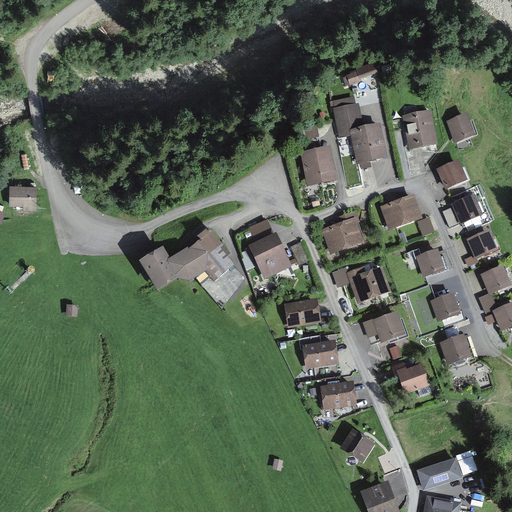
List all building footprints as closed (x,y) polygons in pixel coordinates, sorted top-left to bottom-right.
[(347,90),(366,84),(363,73),(344,79),(347,90)] [(432,112),(402,118),(409,153),(438,147),(432,112)] [(467,119),(447,126),(455,146),(475,139),(467,119)] [(379,129),(350,134),(356,169),(386,163),(379,129)] [(330,149),(300,154),(307,189),(336,183),(330,149)] [(459,163),(438,171),(445,192),(467,184),(459,163)] [(88,191),(81,179),(71,185),(78,197),(88,191)] [(10,187),(9,206),(23,206),(23,210),(35,211),(36,188),(10,187)] [(414,193),(382,205),(390,229),(423,217),(414,193)] [(475,197),(451,206),(459,226),(482,217),(475,197)] [(358,214),(322,226),(331,251),(367,238),(358,214)] [(174,248),(165,238),(143,253),(160,284),(180,270),(193,272),(212,259),(215,254),(226,237),(212,217),(200,225),(203,231),(174,248)] [(490,232),(466,241),(474,261),(498,252),(490,232)] [(277,233),(250,245),(265,277),(292,264),(277,233)] [(302,245),(293,249),(299,264),(308,260),(302,245)] [(440,247),(417,256),(424,277),(448,268),(440,247)] [(383,264),(346,277),(355,301),(391,289),(383,264)] [(511,288),(505,268),(481,277),(488,298),(511,288)] [(208,275),(198,280),(204,291),(213,286),(208,275)] [(455,292),(431,301),(438,321),(462,312),(455,292)] [(319,298),(284,303),(287,326),(322,321),(319,298)] [(78,306),(67,305),(67,315),(77,316),(78,306)] [(511,305),(493,313),(500,333),(511,328),(511,305)] [(397,307),(362,319),(370,341),(381,337),(383,345),(408,336),(397,307)] [(464,333),(441,342),(448,362),(472,353),(464,333)] [(337,341),(302,346),(305,369),(340,364),(337,341)] [(423,364),(397,373),(404,394),(431,385),(423,364)] [(356,381),(321,387),(324,409),(359,404),(356,381)] [(354,429),(342,447),(362,460),(374,442),(354,429)] [(457,455),(417,469),(424,490),(464,477),(457,455)] [(284,460),(275,458),(272,469),(281,471),(284,460)] [(398,511),(387,483),(363,492),(370,511),(398,511)] [(460,511),(462,503),(427,496),(423,511),(460,511)]
